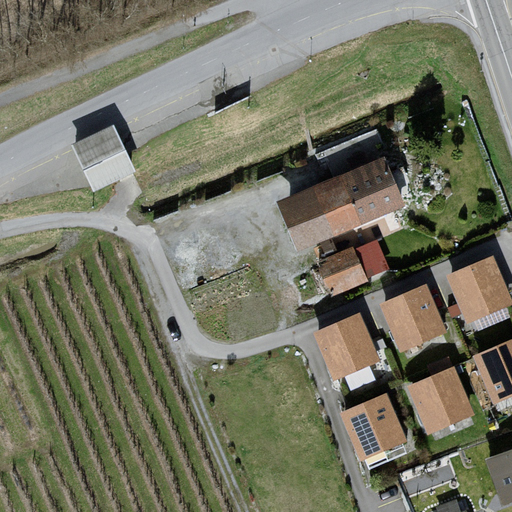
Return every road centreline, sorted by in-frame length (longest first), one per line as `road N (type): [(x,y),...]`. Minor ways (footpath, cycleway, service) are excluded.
road 1 (unclassified): [(351,0),(0,164)]
road 2 (track): [(131,226),(246,511)]
road 3 (track): [(0,102),(248,0)]
